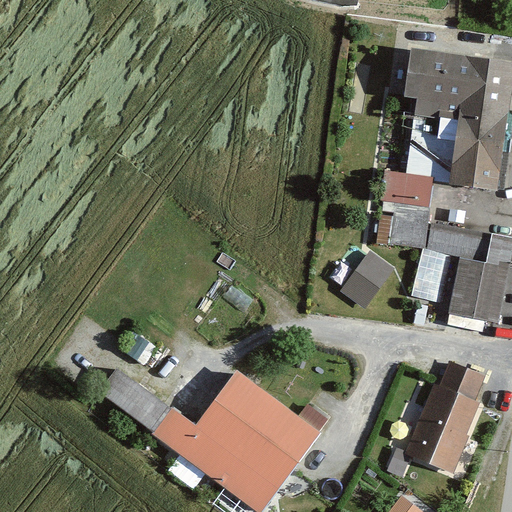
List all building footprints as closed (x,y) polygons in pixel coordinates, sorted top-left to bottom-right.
[(511,80),(511,55),(404,40),(396,92),(414,94),(411,110),(454,116),(445,180),(496,188),(511,80)] [(390,238),(419,242),(428,177),(380,170),(376,199),(395,201),(390,238)] [(479,230),(428,219),(410,297),(436,302),(448,249),(458,251),(473,254),(479,230)] [(488,230),(482,257),(503,262),(509,235),(488,230)] [(473,254),(458,251),(445,308),(491,318),(503,262),(482,257),(473,254)] [(390,269),(369,254),(344,289),(364,304),(390,269)] [(436,388),(410,451),(451,468),(477,404),(472,401),(482,377),(450,363),(439,389),(436,388)] [(316,433),(237,375),(197,429),(118,371),(102,393),(261,508),(316,433)] [(419,511),(401,498),(390,511),(419,511)]
